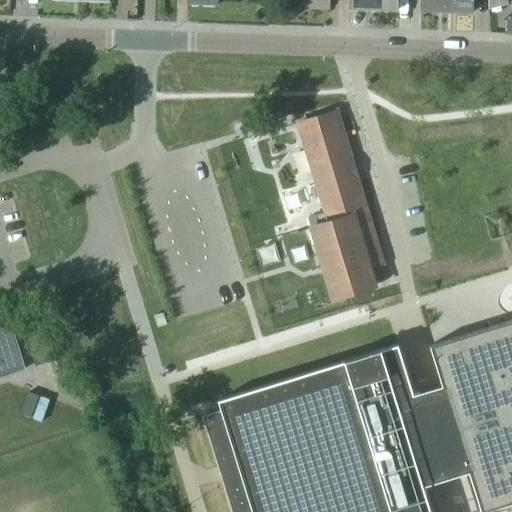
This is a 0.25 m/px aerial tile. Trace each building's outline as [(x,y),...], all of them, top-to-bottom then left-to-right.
[(296,0),(297,7),(328,8),(328,0),(296,0)] [(349,0),(349,8),(398,9),(398,0),(349,0)] [(420,0),(420,10),(448,11),(448,0),(420,0)] [(448,0),(448,11),(473,12),(473,0),(448,0)] [(332,298),(375,285),(369,266),(382,262),(336,111),(298,123),(325,212),(314,215),(317,224),(310,227),(311,230),(312,229),(317,244),(315,244),(316,247),(318,246),(322,261),(321,261),(321,264),(323,263),(327,278),(326,278),(332,298)] [(511,204),(498,208),(502,224),(455,237),(461,260),(510,247),(511,255),(511,204)] [(391,368),(384,346),(218,395),(221,405),(199,411),(229,511),(433,511),(425,486),(473,471),(485,511),(511,503),(511,319),(435,342),(447,382),(415,392),(407,364),(391,368)] [(0,326),(0,376),(24,368),(9,324),(0,326)] [(42,328),(25,333),(35,363),(51,359),(42,328)] [(31,420),(39,398),(28,394),(20,416),(31,420)] [(43,424),(51,403),(40,399),(32,421),(43,424)]
